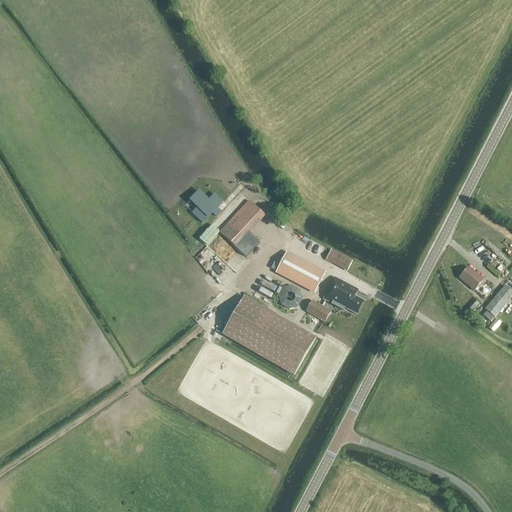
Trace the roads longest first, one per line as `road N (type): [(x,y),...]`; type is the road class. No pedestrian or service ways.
road 1 (tertiary): [(342,434),(511,103)]
road 2 (unclassified): [(488,511),(450,477),(342,434)]
